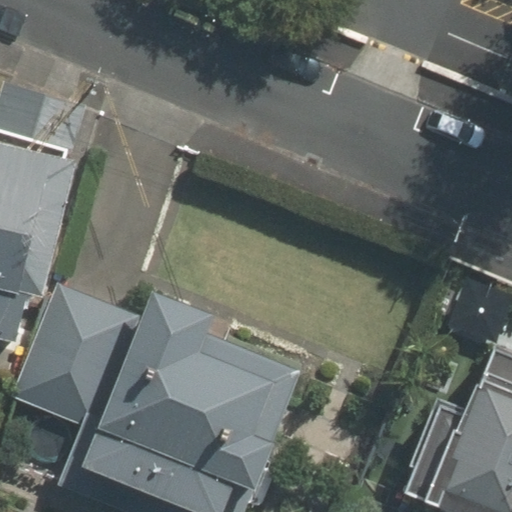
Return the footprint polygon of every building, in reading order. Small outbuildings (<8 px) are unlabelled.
[(81,110),(0,83),(0,125),(69,148),(81,110)] [(43,292),(74,159),(0,141),(0,335),(15,339),(27,288),(43,292)] [(511,304),(511,295),(458,273),(437,326),(493,349),(511,304)] [(243,511),(303,364),(211,326),(217,310),(155,286),(144,313),(60,281),(17,392),(84,419),(60,479),(141,511),(243,511)] [(473,511),(511,511),(511,387),(480,374),(451,448),(457,451),(438,498),(473,511)]
